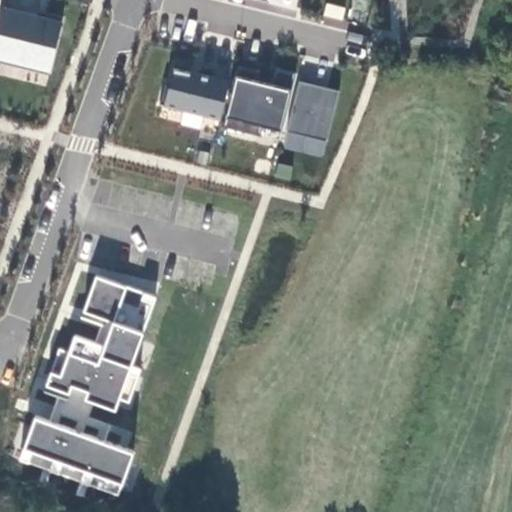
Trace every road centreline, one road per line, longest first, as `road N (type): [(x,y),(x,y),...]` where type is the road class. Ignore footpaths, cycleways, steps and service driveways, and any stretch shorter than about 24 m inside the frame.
road 1 (residential): [(133,0),(6,346)]
road 2 (residential): [(375,56),(166,0)]
